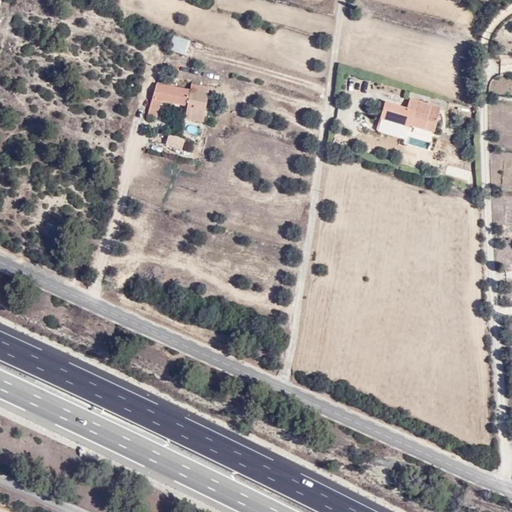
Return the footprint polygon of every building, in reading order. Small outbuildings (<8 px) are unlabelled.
[(173,35),(168,50),(185,56),(190,41),(173,35)] [(203,94),(193,92),(156,85),(153,100),(164,103),(190,108),(188,120),(204,123),(206,113),(199,111),(203,94)] [(199,111),(206,113),(204,123),(206,124),(213,90),(194,85),(193,92),(203,94),(199,111)] [(430,113),(439,115),(442,104),(411,96),(409,107),(386,101),(381,117),(413,125),(414,123),(427,126),(430,113)] [(153,100),(151,108),(162,110),(164,103),(153,100)] [(160,118),(162,110),(151,108),(150,115),(160,118)] [(430,113),(427,126),(435,129),(439,115),(430,113)] [(175,133),(173,144),(186,148),(188,138),(175,133)]
